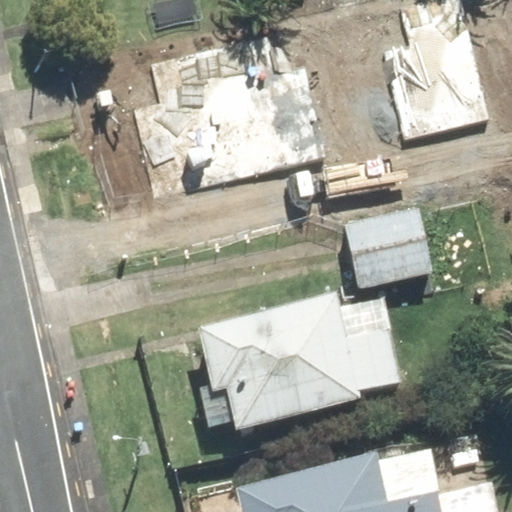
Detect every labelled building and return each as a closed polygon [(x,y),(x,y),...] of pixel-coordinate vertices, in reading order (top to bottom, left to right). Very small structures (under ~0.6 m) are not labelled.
[(452,0),(397,12),(410,73),(494,55),(482,0),(452,0)] [(134,109),(151,195),(321,161),(294,30),(140,61),(149,106),(134,109)] [(419,213),(344,228),(357,296),(433,281),(419,213)] [(332,309),(196,338),(210,403),(224,400),(232,438),(356,412),(354,404),(399,394),(388,343),(341,353),(332,309)] [(375,465),(232,497),(235,511),(490,511),(486,492),(435,504),(425,459),(376,470),(375,465)]
